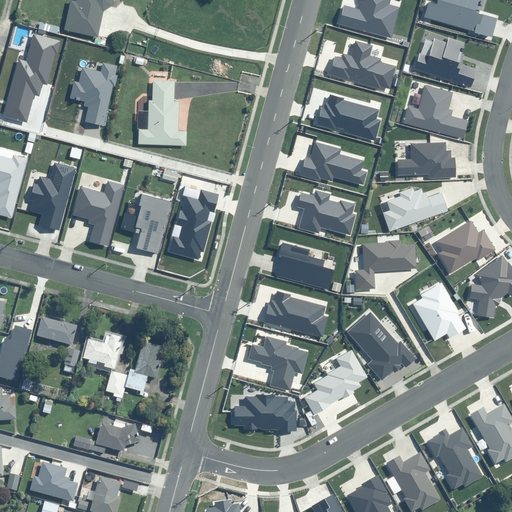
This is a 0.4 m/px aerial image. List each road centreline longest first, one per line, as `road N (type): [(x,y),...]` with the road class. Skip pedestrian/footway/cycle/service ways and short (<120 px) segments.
road 1 (residential): [(184,452),(255,471),(290,470),(511,342)]
road 2 (unclassified): [(221,314),(306,0)]
road 3 (residential): [(0,255),(221,314)]
road 4 (residential): [(511,216),(492,158),(511,72)]
road 5 (unclassified): [(184,452),(221,314)]
